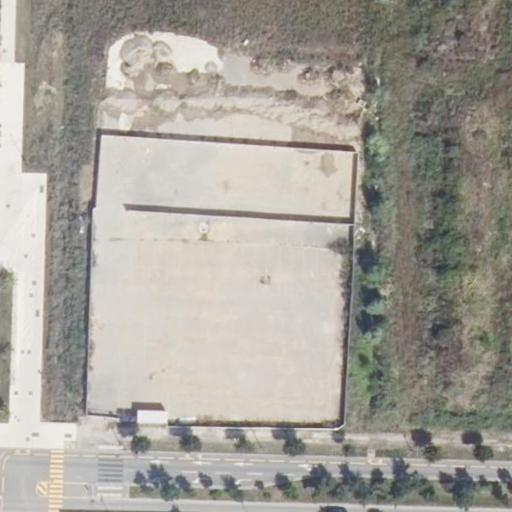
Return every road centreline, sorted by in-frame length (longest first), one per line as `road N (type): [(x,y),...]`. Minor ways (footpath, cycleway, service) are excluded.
road 1 (secondary): [(511,474),(24,462)]
road 2 (residential): [(24,462),(31,273),(10,217),(5,59)]
road 3 (secondary): [(0,503),(261,511)]
